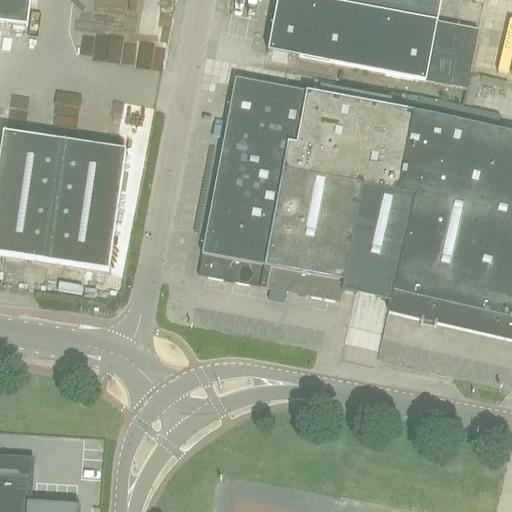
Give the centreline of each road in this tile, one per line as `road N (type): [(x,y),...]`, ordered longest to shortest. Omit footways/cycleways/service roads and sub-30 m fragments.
road 1 (unclassified): [(122,351),(199,0)]
road 2 (tertiary): [(511,425),(341,393)]
road 3 (tertiary): [(341,393),(260,373),(216,374),(175,392)]
road 4 (tertiary): [(194,421),(253,396),(341,393)]
road 5 (tertiary): [(175,392),(135,447),(120,511)]
road 6 (tertiary): [(122,351),(0,331)]
